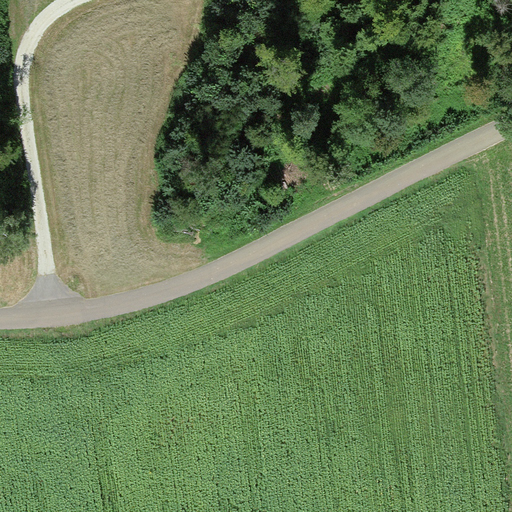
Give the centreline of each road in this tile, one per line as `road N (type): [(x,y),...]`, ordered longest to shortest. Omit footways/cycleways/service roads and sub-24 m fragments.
road 1 (unclassified): [(0,316),(105,307),(162,292),(511,124)]
road 2 (track): [(50,315),(19,57),(32,30),(84,0)]
